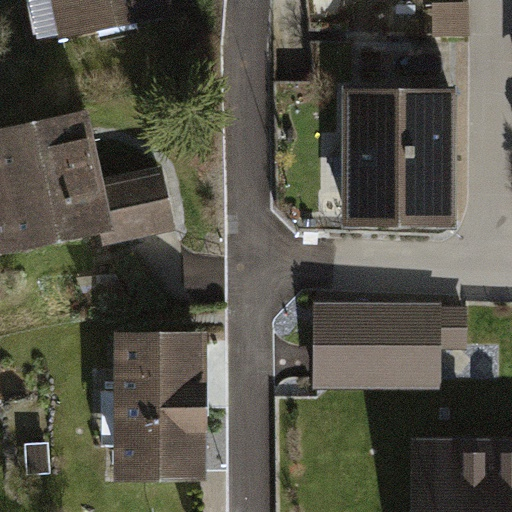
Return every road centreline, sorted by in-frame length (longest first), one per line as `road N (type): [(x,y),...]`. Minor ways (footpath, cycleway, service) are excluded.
road 1 (residential): [(252,511),(249,0)]
road 2 (residential): [(494,274),(495,0)]
